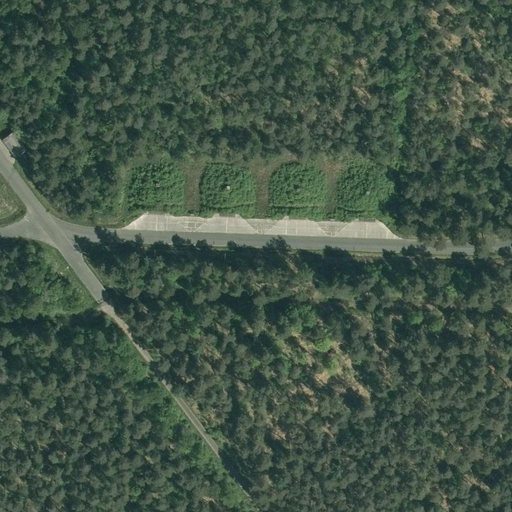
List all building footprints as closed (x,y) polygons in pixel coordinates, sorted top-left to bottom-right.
[(1,143),(15,162),(26,154),(12,135),(1,143)] [(130,160),(130,213),(181,213),(181,160),(130,160)] [(199,164),(199,217),(250,217),(250,164),(199,164)] [(270,167),(270,220),(321,220),(320,167),(270,167)] [(343,168),(343,222),(394,221),(394,168),(343,168)]
